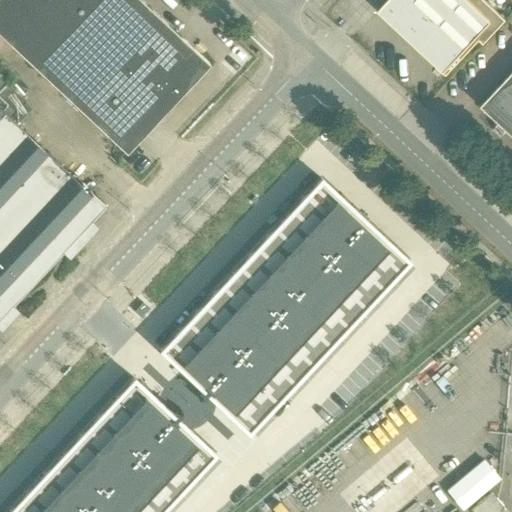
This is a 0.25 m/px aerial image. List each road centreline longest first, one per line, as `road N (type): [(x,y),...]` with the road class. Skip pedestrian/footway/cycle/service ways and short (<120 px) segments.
road 1 (residential): [(0,394),(308,54)]
road 2 (residential): [(511,245),(308,54)]
